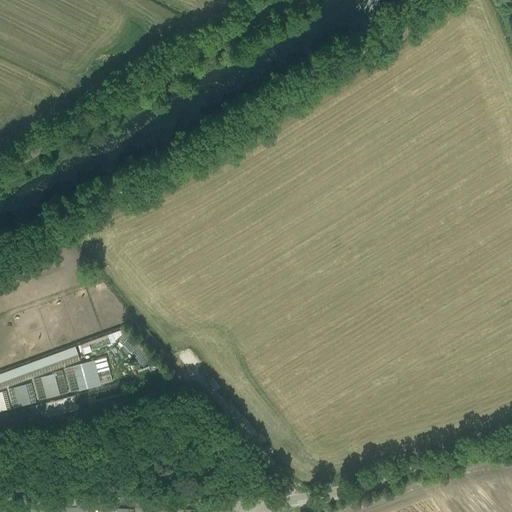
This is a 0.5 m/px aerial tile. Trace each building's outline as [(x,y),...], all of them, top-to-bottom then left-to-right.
[(81,343),(84,352),(113,343),(110,334),(81,343)] [(75,346),(0,373),(0,388),(79,360),(77,354),(78,353),(75,346)] [(93,360),(73,365),(80,389),(99,384),(93,360)] [(42,376),(40,376),(46,398),(48,397),(59,394),(54,373),(42,376)] [(18,406),(26,404),(30,403),(25,384),(13,387),(18,406)] [(44,418),(75,410),(77,409),(73,395),(46,402),(48,408),(42,410),(44,418)] [(126,402),(125,402),(124,396),(96,403),(97,409),(126,402)]
